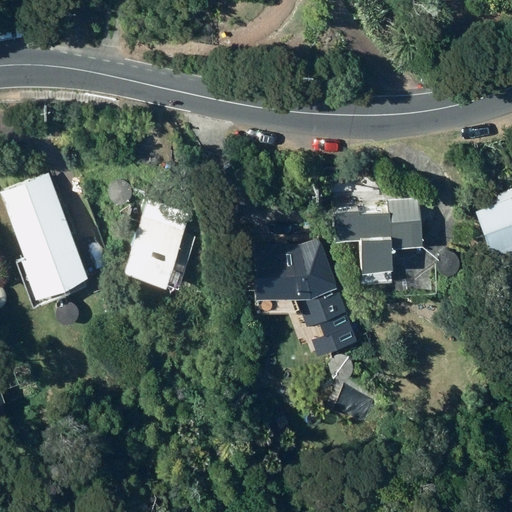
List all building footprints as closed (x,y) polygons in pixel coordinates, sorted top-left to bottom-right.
[(50,162),(0,181),(0,182),(25,246),(18,248),(35,291),(87,270),(82,259),(88,257),(50,162)] [(422,189),(334,193),(335,225),(361,224),(362,264),(385,263),(386,286),(426,285),(422,189)] [(511,194),(472,208),(492,264),(511,256),(511,194)] [(130,235),(172,251),(185,220),(143,204),(130,235)] [(359,329),(324,235),(260,232),(257,279),(296,281),(319,344),(359,329)]
